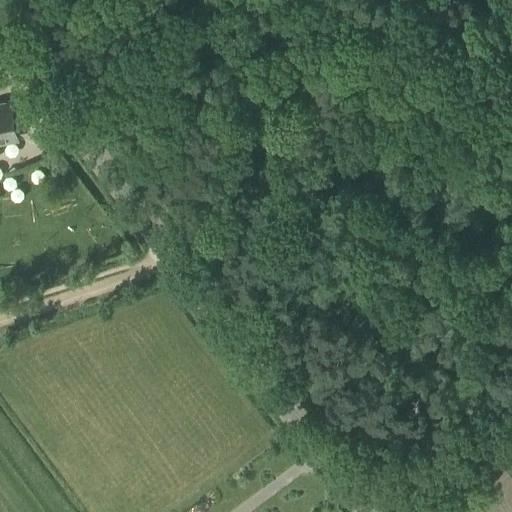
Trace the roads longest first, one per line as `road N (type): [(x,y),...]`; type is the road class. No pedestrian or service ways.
road 1 (tertiary): [(364,511),(0,32)]
road 2 (track): [(0,320),(174,262)]
